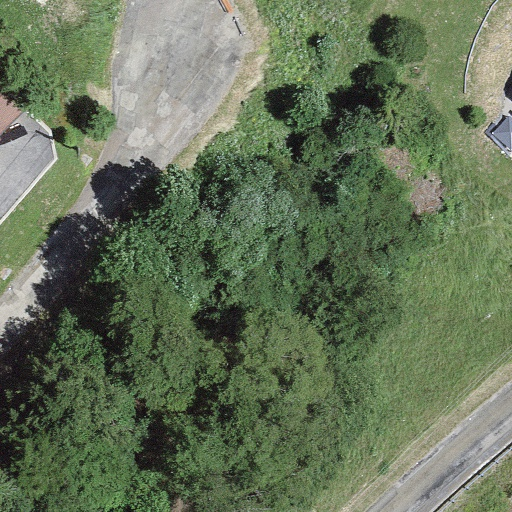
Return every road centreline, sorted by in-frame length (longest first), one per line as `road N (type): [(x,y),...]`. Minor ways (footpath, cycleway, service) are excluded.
road 1 (residential): [(0,309),(268,64)]
road 2 (residential): [(403,511),(511,415)]
